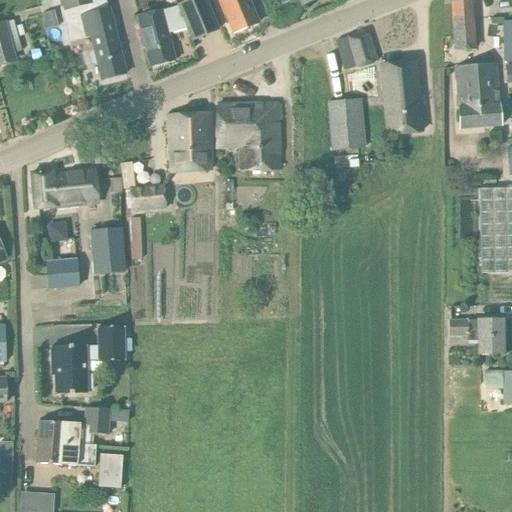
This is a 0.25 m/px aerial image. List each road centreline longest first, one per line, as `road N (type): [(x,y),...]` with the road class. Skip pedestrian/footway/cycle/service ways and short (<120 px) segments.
road 1 (unclassified): [(16,152),(396,0)]
road 2 (residential): [(16,152),(33,485)]
